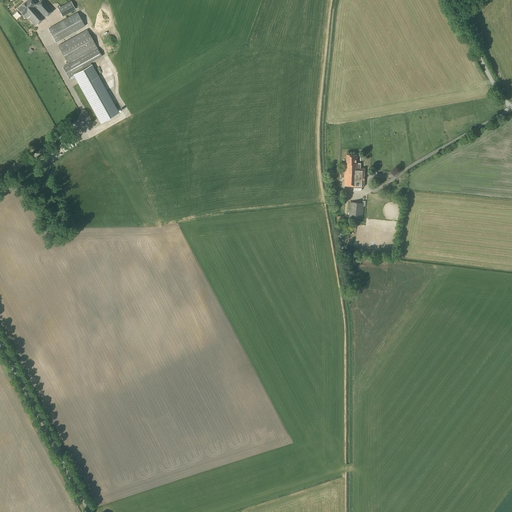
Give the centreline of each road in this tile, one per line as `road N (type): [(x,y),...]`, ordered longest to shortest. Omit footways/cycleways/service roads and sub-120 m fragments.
road 1 (track): [(346,511),(344,315),(318,152),(332,0)]
road 2 (tertiary): [(90,511),(0,343)]
road 3 (unclassified): [(511,108),(449,0)]
